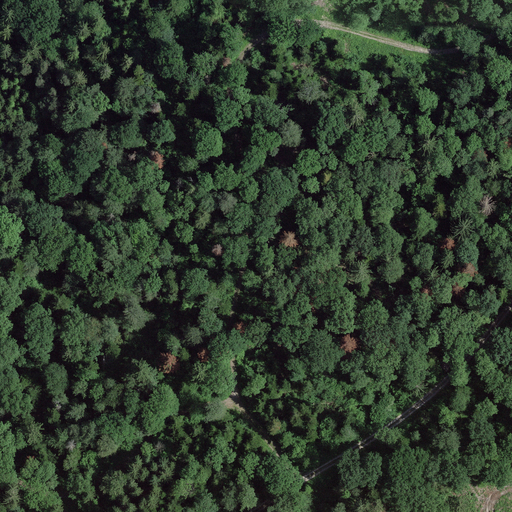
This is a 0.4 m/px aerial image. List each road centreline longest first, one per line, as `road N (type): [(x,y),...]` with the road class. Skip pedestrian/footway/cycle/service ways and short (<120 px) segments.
road 1 (track): [(511,25),(446,54),(315,23),(291,26),(263,38),(232,74),(249,229),(231,322),(238,399),(302,484)]
road 2 (track): [(511,307),(454,379),(259,511)]
road 3 (track): [(238,399),(185,414),(85,493),(40,488),(0,467)]
